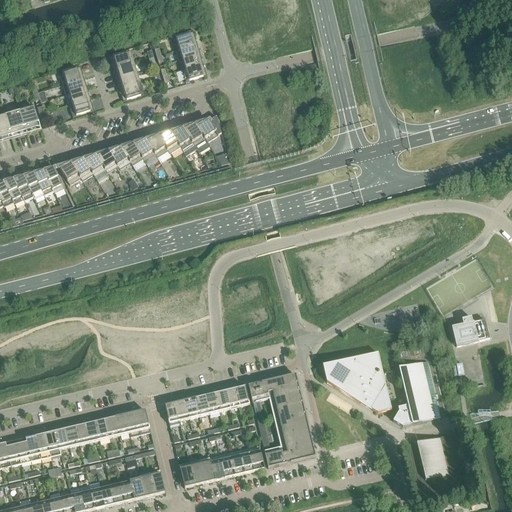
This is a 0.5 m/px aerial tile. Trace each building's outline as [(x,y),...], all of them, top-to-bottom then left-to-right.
[(193,34),(172,40),(176,53),(197,46),(193,34)] [(197,46),(176,53),(179,62),(200,56),(197,46)] [(131,53),(110,60),(113,72),(135,65),(131,53)] [(200,56),(179,62),(182,72),(203,65),(200,56)] [(135,65),(113,72),(116,82),(138,75),(135,65)] [(203,65),(182,72),(186,84),(207,78),(203,65)] [(80,69),(59,75),(63,87),(76,83),(84,81),(80,69)] [(138,75),(116,82),(119,91),(141,85),(138,75)] [(76,83),(63,87),(66,97),(87,91),(84,81),(76,83)] [(141,85),(119,91),(123,104),(144,97),(141,85)] [(19,88),(13,89),(15,98),(21,97),(19,88)] [(87,91),(66,97),(69,107),(90,100),(87,91)] [(90,100),(69,107),(73,119),(94,112),(90,100)] [(40,128),(35,109),(20,113),(26,136),(41,132),(40,128)] [(20,113),(5,118),(12,141),(26,136),(20,113)] [(5,118),(0,119),(0,144),(12,141),(5,118)] [(201,126),(197,128),(205,142),(207,145),(218,138),(208,121),(201,126)] [(193,146),(194,149),(205,142),(197,128),(195,125),(189,129),(189,130),(185,132),(193,146)] [(185,132),(183,129),(176,133),(172,136),(181,150),(180,150),(186,158),(196,152),(194,149),(193,146),(185,132)] [(168,153),(168,154),(170,156),(180,150),(181,150),(172,136),(171,133),(164,137),(160,140),(168,153)] [(151,141),(148,144),(147,144),(156,157),(155,157),(157,160),(168,154),(168,153),(160,140),(158,137),(151,141)] [(146,141),(139,145),(135,147),(135,148),(143,161),(145,164),(155,157),(156,157),(147,144),(148,144),(146,141)] [(131,165),(130,165),(132,168),(143,161),(135,148),(135,147),(133,145),(127,149),(123,151),(122,152),(131,165)] [(131,165),(122,152),(123,151),(121,148),(114,153),(110,155),(110,156),(118,169),(120,172),(130,165),(131,165)] [(98,159),(97,159),(106,173),(107,176),(118,169),(110,156),(110,155),(108,152),(102,157),(98,159)] [(89,160),(85,163),(93,177),(95,180),(106,173),(97,159),(98,159),(96,156),(89,160)] [(227,156),(216,159),(222,168),(230,165),(227,156)] [(93,177),(85,163),(83,160),(77,164),(73,167),(72,167),(81,181),(82,184),(93,177)] [(64,168),(60,171),(70,187),(81,181),(72,167),(73,167),(71,164),(64,168)] [(231,168),(218,172),(220,176),(232,173),(231,168)] [(54,170),(48,172),(45,174),(44,174),(52,191),(54,194),(54,196),(64,191),(54,170)] [(44,174),(45,174),(44,172),(38,175),(35,177),(34,177),(44,197),(43,197),(44,199),(54,194),(52,191),(44,174)] [(218,172),(206,175),(208,180),(220,176),(218,172)] [(34,200),(33,200),(34,201),(43,197),(44,197),(34,177),(35,177),(34,175),(28,178),(25,180),(24,180),(34,200)] [(206,175),(194,178),(195,183),(208,180),(206,175)] [(15,182),(14,183),(24,203),(24,204),(33,200),(34,200),(24,180),(25,180),(24,178),(18,181),(15,182)] [(194,178),(182,182),(183,187),(195,183),(194,178)] [(14,181),(8,183),(9,183),(5,185),(14,205),(14,207),(24,203),(14,183),(15,182),(14,181)] [(133,181),(128,184),(133,192),(138,189),(133,181)] [(182,182),(170,185),(171,190),(183,187),(182,182)] [(0,199),(4,208),(4,210),(14,205),(5,185),(4,183),(0,185),(0,199)] [(170,185),(158,189),(159,193),(171,190),(170,185)] [(158,189),(146,192),(147,197),(159,193),(158,189)] [(146,192),(133,195),(135,200),(147,197),(146,192)] [(133,195),(121,199),(123,203),(135,200),(133,195)] [(121,199),(109,202),(111,207),(123,203),(121,199)] [(109,202),(97,205),(98,210),(111,207),(109,202)] [(97,205),(85,209),(86,214),(98,210),(97,205)] [(463,327),(452,329),(456,349),(471,345),(490,341),(489,340),(485,322),(485,321),(473,324),(471,319),(465,320),(462,321),(463,327)] [(373,411),(373,412),(378,415),(392,411),(383,374),(378,355),(323,368),(327,385),(360,405),(361,404),(371,410),(373,411)] [(427,363),(398,370),(407,408),(399,410),(399,413),(390,420),(400,430),(412,427),(441,420),(427,363)] [(268,471),(311,460),(315,459),(315,456),(298,384),(297,384),(296,377),(291,378),(248,388),(252,405),(253,405),(265,453),(264,453),(268,471)] [(235,391),(239,409),(250,407),(245,389),(235,391)] [(235,391),(225,393),(229,412),(239,409),(235,391)] [(225,393),(215,396),(219,414),(229,412),(225,393)] [(215,396),(205,398),(209,416),(219,414),(215,396)] [(205,398),(195,401),(199,419),(209,416),(205,398)] [(195,401),(185,403),(190,421),(199,419),(195,401)] [(185,403),(175,405),(180,423),(190,421),(185,403)] [(180,423),(175,405),(165,408),(170,430),(181,427),(180,423)] [(135,415),(140,437),(151,435),(145,412),(135,415)] [(135,415),(125,417),(129,435),(130,440),(140,437),(135,415)] [(125,417),(115,420),(119,438),(129,435),(125,417)] [(115,420),(105,422),(110,440),(119,438),(115,420)] [(105,422),(95,424),(100,442),(110,440),(105,422)] [(95,424),(85,427),(90,445),(100,442),(95,424)] [(85,427),(75,429),(80,447),(90,445),(85,427)] [(75,429),(66,431),(70,450),(80,447),(75,429)] [(66,431),(56,434),(60,452),(70,450),(66,431)] [(56,434),(46,436),(51,459),(61,457),(60,452),(56,434)] [(46,436),(36,439),(41,462),(51,459),(46,436)] [(454,436),(407,447),(421,504),(468,493),(454,436)] [(36,439),(26,441),(31,464),(41,462),(36,439)] [(26,441),(16,443),(21,466),(31,464),(26,441)] [(16,443),(6,446),(11,469),(21,466),(16,443)] [(6,446),(0,447),(0,465),(1,471),(11,469),(6,446)] [(249,451),(254,474),(265,471),(259,448),(249,451)] [(249,451),(239,453),(245,476),(254,474),(249,451)] [(239,453),(229,455),(235,478),(245,476),(239,453)] [(229,455),(219,458),(225,481),(235,478),(229,455)] [(219,458),(209,460),(215,483),(225,481),(219,458)] [(209,460),(199,462),(205,486),(215,483),(209,460)] [(199,462),(189,465),(195,488),(205,486),(199,462)] [(189,465),(179,467),(185,490),(195,488),(189,465)] [(149,474),(155,498),(165,495),(160,472),(149,474)] [(149,474),(139,477),(140,481),(145,500),(155,498),(149,474)] [(140,481),(130,483),(135,502),(145,500),(140,481)] [(130,483),(120,485),(125,505),(135,502),(130,483)] [(120,485),(110,488),(115,507),(125,505),(120,485)] [(89,488),(80,490),(84,511),(94,511),(95,511),(91,492),(89,488)] [(110,488),(101,490),(105,509),(115,507),(110,488)] [(84,511),(80,490),(70,492),(71,497),(74,511),(84,511)] [(101,490),(91,492),(95,511),(105,509),(101,490)] [(74,511),(71,497),(61,500),(63,511),(74,511)] [(63,511),(61,500),(51,502),(53,511),(63,511)] [(30,502),(20,504),(21,509),(21,511),(32,511),(31,507),(30,502)] [(53,511),(51,502),(41,504),(42,511),(53,511)]
